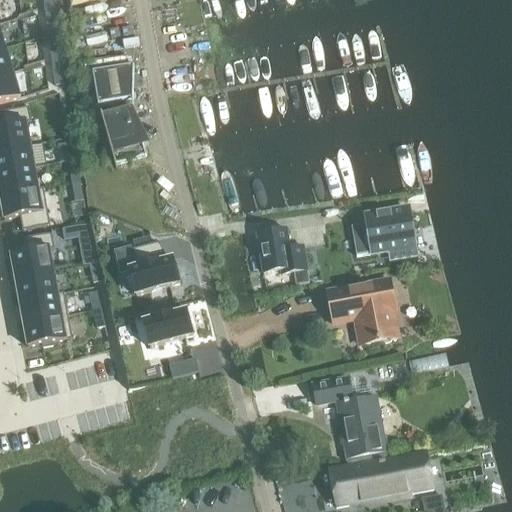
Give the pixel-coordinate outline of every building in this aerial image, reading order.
[(54,0),(43,0),(45,11),(55,10),(54,0)] [(55,10),(45,11),(47,22),(57,20),(55,10)] [(57,20),(47,22),(48,33),(58,31),(57,20)] [(0,29),(0,106),(21,99),(0,29)] [(58,31),(48,33),(50,44),(60,42),(58,31)] [(60,42),(50,44),(51,55),(61,53),(60,42)] [(61,53),(51,55),(53,65),(63,64),(61,53)] [(63,64),(53,65),(54,76),(64,75),(63,64)] [(135,67),(94,74),(99,106),(134,99),(135,67)] [(64,75),(54,76),(56,87),(65,86),(64,75)] [(4,128),(0,128),(0,152),(31,146),(27,125),(32,124),(29,109),(2,114),(4,128)] [(116,166),(147,157),(133,109),(102,118),(116,166)] [(67,145),(59,147),(62,164),(71,163),(67,145)] [(31,146),(0,152),(0,175),(36,169),(31,146)] [(78,166),(69,168),(73,185),(81,184),(78,166)] [(36,169),(0,175),(0,193),(1,199),(40,192),(40,191),(36,169)] [(81,184),(73,185),(76,203),(83,202),(85,202),(83,196),(81,184)] [(40,192),(1,199),(5,222),(21,219),(24,233),(51,228),(44,190),(40,191),(40,192)] [(374,255),(413,249),(407,210),(368,217),(370,227),(354,230),(358,258),(374,255)] [(90,226),(77,228),(84,267),(97,265),(90,226)] [(287,231),(258,236),(264,276),(282,273),(283,277),(295,276),(297,286),(310,284),(308,269),(304,248),(291,251),(287,231)] [(28,254),(12,257),(16,280),(55,273),(51,252),(56,251),(53,235),(25,240),(28,254)] [(138,269),(130,272),(137,298),(181,286),(174,260),(169,262),(165,263),(161,247),(160,244),(134,251),(138,269)] [(99,265),(90,267),(94,285),(103,283),(99,265)] [(55,273),(16,280),(20,303),(59,296),(59,295),(55,273)] [(391,282),(328,294),(334,324),(356,320),(361,347),(380,343),(385,346),(391,344),(395,341),(401,339),(395,310),(396,310),(391,282)] [(98,293),(89,295),(93,313),(102,311),(98,293)] [(59,296),(20,303),(25,326),(69,317),(65,294),(59,295),(59,296)] [(176,307),(142,316),(151,350),(195,338),(188,312),(178,315),(176,307)] [(102,311),(93,313),(97,330),(106,328),(102,311)] [(69,317),(25,326),(29,349),(43,346),(44,349),(54,347),(53,344),(73,341),(69,317)] [(447,354),(409,363),(411,375),(449,366),(447,354)] [(196,360),(170,367),(173,381),(200,374),(196,360)] [(318,407),(337,404),(349,469),(388,461),(376,398),(359,401),(358,397),(351,399),(348,381),(315,387),(318,407)] [(433,491),(426,454),(388,461),(349,469),(331,472),(338,509),(358,505),(395,498),(411,495),(433,491)] [(445,511),(443,497),(423,500),(424,511),(445,511)]
